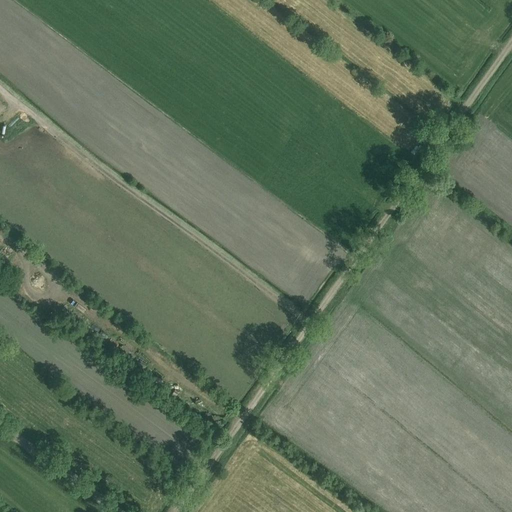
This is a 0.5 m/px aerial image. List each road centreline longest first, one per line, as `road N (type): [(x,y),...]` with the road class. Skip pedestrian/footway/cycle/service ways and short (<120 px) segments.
road 1 (track): [(511,45),(180,511)]
road 2 (unclassified): [(114,511),(0,425)]
